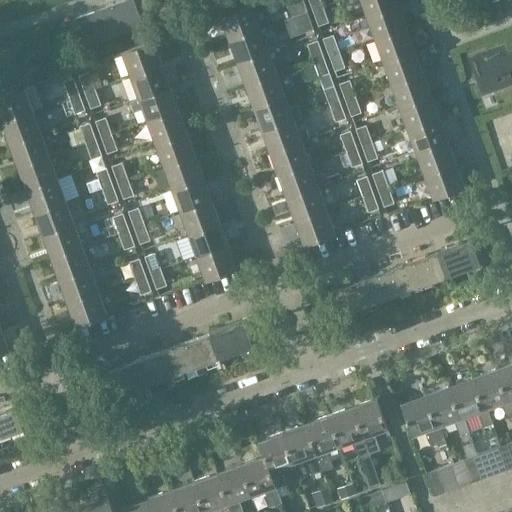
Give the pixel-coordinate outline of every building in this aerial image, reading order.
[(132,0),(123,0),(75,17),(86,46),(142,26),(132,0)] [(290,0),(295,14),(306,10),(301,0),(290,0)] [(396,0),(360,0),(365,14),(398,3),(396,0)] [(406,25),(398,3),(365,14),(374,37),(406,25)] [(220,15),(228,38),(260,27),(251,4),(220,15)] [(327,19),(321,4),(311,7),(316,22),(327,19)] [(311,24),(306,10),(295,14),(300,27),(311,24)] [(414,48),(406,25),(374,37),(382,59),(414,48)] [(236,61),(273,48),(272,45),(267,47),(260,27),(228,38),(236,61)] [(321,36),(328,54),(338,50),(332,32),(321,36)] [(305,41),(312,59),(322,55),(315,37),(305,41)] [(121,51),(129,74),(160,63),(152,40),(121,51)] [(276,46),(273,48),(236,61),(244,83),(276,72),(269,53),(277,50),(276,46)] [(414,48),(382,59),(390,82),(422,70),(414,48)] [(343,65),(338,50),(328,54),(333,68),(343,65)] [(327,70),(322,55),(312,59),(317,73),(327,70)] [(160,63),(129,74),(138,97),(169,85),(160,63)] [(78,73),(84,90),(94,86),(88,69),(78,73)] [(390,82),(398,104),(430,93),(422,70),(390,82)] [(276,72),(244,83),(252,106),(284,95),(276,72)] [(62,78),(68,95),(78,92),(72,74),(62,78)] [(338,82),(343,98),(354,94),(348,78),(338,82)] [(322,87),(328,104),(338,100),(332,83),(322,87)] [(138,97),(146,119),(177,108),(169,85),(138,97)] [(0,94),(0,117),(1,120),(32,109),(24,86),(0,94)] [(100,102),(94,86),(84,90),(90,105),(100,102)] [(84,107),(78,92),(68,95),(73,110),(84,107)] [(398,104),(406,127),(438,116),(430,93),(398,104)] [(360,111),(354,94),(343,98),(349,114),(360,111)] [(288,105),(284,95),(252,106),(261,129),(292,117),(300,114),(296,103),(288,105)] [(344,116),(338,100),(328,104),(334,119),(344,116)] [(177,108),(146,119),(154,142),(185,131),(177,108)] [(1,120),(9,143),(40,132),(32,109),(1,120)] [(94,119),(100,136),(111,132),(105,115),(94,119)] [(438,116),(406,127),(414,150),(446,138),(438,116)] [(296,128),(292,117),(261,129),(269,151),(300,140),(308,137),(304,125),(296,128)] [(78,124),(85,142),(95,138),(88,121),(78,124)] [(354,128),(360,145),(370,141),(365,124),(354,128)] [(339,133),(345,150),(355,147),(349,130),(339,133)] [(193,153),(185,131),(154,142),(162,164),(193,153)] [(9,143),(17,166),(48,154),(40,132),(9,143)] [(116,148),(111,132),(100,136),(106,151),(116,148)] [(100,153),(95,138),(85,142),(90,157),(100,153)] [(454,161),(446,138),(414,150),(422,172),(454,161)] [(379,139),(371,142),(374,152),(382,149),(379,139)] [(300,140),(269,151),(277,174),(309,162),(300,140)] [(371,142),(370,141),(360,145),(366,160),(376,157),(374,152),(371,142)] [(361,162),(355,147),(345,150),(350,166),(361,162)] [(201,176),(193,153),(162,164),(170,187),(201,176)] [(17,166),(25,188),(57,177),(48,154),(17,166)] [(111,165),(117,181),(127,177),(121,161),(111,165)] [(462,184),(454,161),(422,172),(430,196),(462,184)] [(285,196),(317,185),(324,182),(320,170),(312,173),(309,162),(277,174),(285,196)] [(96,175),(100,186),(110,182),(105,167),(95,170),(96,175)] [(371,174),(376,189),(387,186),(381,171),(371,174)] [(96,175),(86,179),(89,189),(100,186),(96,175)] [(209,198),(201,176),(170,187),(178,209),(209,198)] [(355,180),(361,194),(371,191),(366,176),(355,180)] [(25,188),(34,211),(65,200),(57,177),(25,188)] [(133,194),(127,177),(117,181),(122,197),(133,194)] [(117,200),(110,182),(100,186),(106,203),(117,200)] [(317,185),(285,196),(293,219),(325,207),(317,185)] [(393,203),(387,186),(376,189),(383,207),(393,203)] [(377,208),(371,191),(361,194),(367,212),(377,208)] [(217,221),(209,198),(178,209),(186,232),(217,221)] [(34,211),(42,233),(73,222),(65,200),(34,211)] [(127,211),(133,227),(143,223),(137,207),(127,211)] [(333,231),(325,207),(293,219),(301,242),(333,231)] [(111,217),(117,232),(127,229),(122,213),(111,217)] [(217,221),(186,232),(195,254),(226,243),(217,221)] [(42,233),(50,256),(81,245),(73,222),(42,233)] [(149,240),(143,223),(133,227),(139,243),(149,240)] [(133,246),(127,229),(117,232),(123,249),(133,246)] [(470,239),(435,251),(444,275),(478,262),(470,239)] [(234,267),(226,243),(195,254),(203,278),(234,267)] [(50,256),(58,278),(89,267),(81,245),(50,256)] [(408,288),(444,275),(435,251),(400,264),(408,288)] [(143,256),(149,272),(159,269),(154,253),(143,256)] [(128,262),(134,277),(144,274),(138,258),(128,262)] [(400,264),(365,276),(374,300),(408,288),(400,264)] [(89,267),(58,278),(66,301),(97,290),(89,267)] [(165,285),(159,269),(149,272),(155,289),(165,285)] [(150,291),(144,274),(134,277),(140,294),(150,291)] [(339,312),(374,300),(365,276),(331,289),(339,312)] [(105,313),(97,290),(66,301),(74,324),(105,313)] [(242,321),(208,333),(217,357),(251,344),(242,321)] [(183,369),(217,357),(208,333),(174,346),(183,369)] [(174,346),(140,358),(148,382),(183,369),(174,346)] [(114,395),(148,382),(140,358),(105,371),(114,395)] [(511,359),(493,367),(504,399),(509,397),(511,395),(511,359)] [(504,399),(493,367),(469,375),(481,407),(486,405),(500,400),(506,416),(511,413),(511,405),(509,397),(504,399)] [(491,421),(486,405),(481,407),(469,375),(446,384),(457,416),(462,414),(476,409),(482,425),(491,421)] [(468,429),(462,414),(457,416),(446,384),(422,392),(434,424),(439,422),(452,418),(458,433),(468,429)] [(444,438),(439,422),(434,424),(422,392),(399,400),(411,432),(426,427),(431,442),(444,438)] [(375,396),(352,404),(368,451),(379,448),(373,431),(386,426),(375,396)] [(15,403),(0,408),(0,435),(23,428),(15,403)] [(328,413),(339,443),(352,438),(358,455),(368,451),(352,404),(328,413)] [(328,413),(305,421),(322,468),(332,465),(330,458),(343,453),(339,443),(328,413)] [(281,430),(292,460),(305,455),(311,472),(322,468),(305,421),(281,430)] [(256,439),(262,454),(264,454),(278,494),(288,490),(281,470),(294,465),(292,460),(281,430),(256,439)] [(472,440),(462,444),(466,456),(472,454),(476,453),(472,440)] [(511,452),(508,441),(495,446),(504,470),(511,466),(511,452)] [(495,446),(484,450),(492,474),(504,470),(495,446)] [(476,453),(472,454),(481,478),(492,474),(484,450),(476,453)] [(264,454),(262,454),(240,462),(251,492),(252,496),(265,492),(270,505),(281,501),(278,494),(264,454)] [(466,456),(461,458),(470,482),(481,478),(472,454),(466,456)] [(457,487),(470,482),(461,458),(449,463),(457,487)] [(217,471),(231,511),(243,511),(238,497),(251,492),(240,462),(217,471)] [(445,491),(457,487),(449,463),(436,467),(445,491)] [(433,496),(445,491),(436,467),(424,472),(433,496)] [(219,511),(231,511),(217,471),(193,479),(203,509),(204,511),(208,511),(218,509),(219,511)] [(193,479),(169,488),(177,511),(194,511),(203,509),(193,479)] [(393,484),(382,488),(385,499),(397,495),(393,484)] [(177,511),(169,488),(147,496),(152,511),(177,511)] [(113,511),(107,493),(82,502),(85,511),(113,511)] [(358,497),(362,511),(370,511),(374,511),(368,493),(358,497)] [(152,511),(147,496),(122,505),(124,511),(152,511)] [(58,511),(85,511),(82,502),(58,511)]
